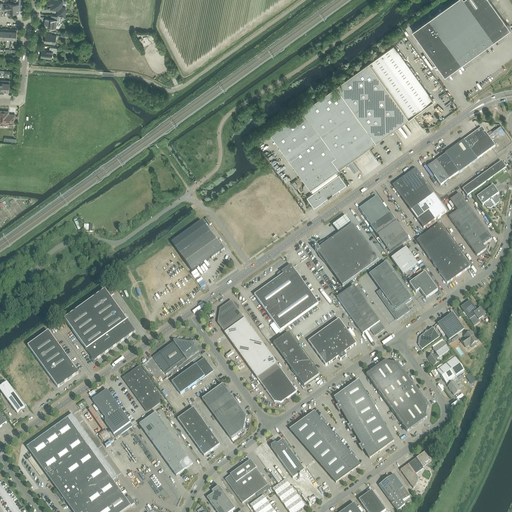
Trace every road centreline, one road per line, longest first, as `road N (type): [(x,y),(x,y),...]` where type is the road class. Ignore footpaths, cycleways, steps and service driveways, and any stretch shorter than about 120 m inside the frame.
road 1 (residential): [(0,312),(61,246),(85,238),(121,242),(186,195),(218,221),(251,268)]
road 2 (unclassified): [(251,268),(474,109)]
road 3 (unclassified): [(396,338),(446,414),(317,511)]
road 4 (unclassified): [(0,449),(188,314)]
road 5 (unclassified): [(396,338),(491,268),(511,211)]
road 6 (unclassified): [(269,427),(396,338)]
road 7 (unknown): [(67,400),(143,501),(169,509)]
road 8 (unknown): [(226,287),(306,401)]
road 9 (unclassified): [(188,314),(269,427)]
road 10 (unknown): [(413,152),(444,195),(511,149)]
road 11 (unclassified): [(269,427),(204,476),(186,511)]
